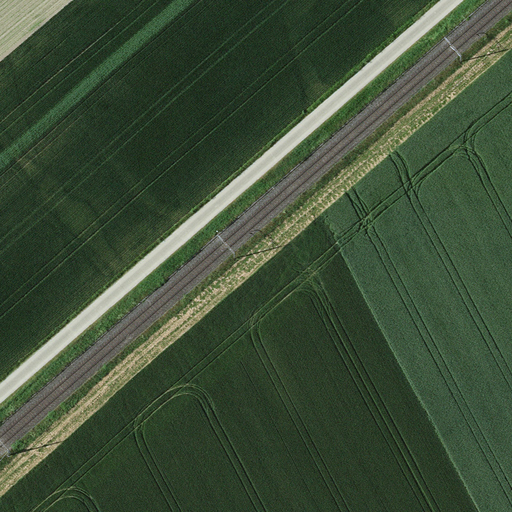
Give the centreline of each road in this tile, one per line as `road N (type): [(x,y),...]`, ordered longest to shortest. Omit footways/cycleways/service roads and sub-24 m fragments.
road 1 (track): [(511,53),(0,504)]
road 2 (track): [(455,0),(0,396)]
